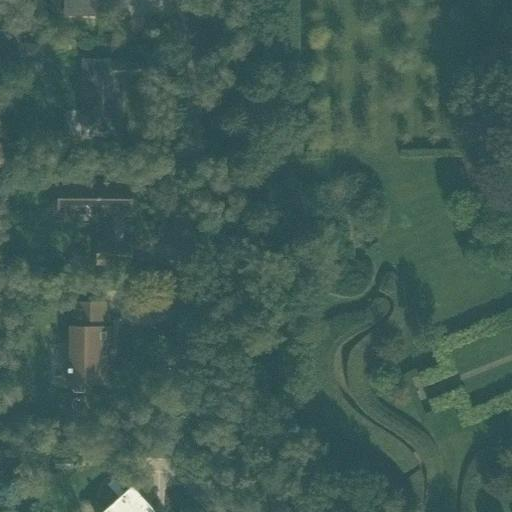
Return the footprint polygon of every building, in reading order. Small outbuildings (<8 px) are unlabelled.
[(78,0),(79,16),(126,17),(125,0),(78,0)] [(17,46),(21,63),(37,60),(34,42),(17,46)] [(78,139),(118,138),(116,57),(76,58),(78,139)] [(125,267),(124,220),(124,184),(49,185),(49,220),(93,219),(94,268),(125,267)] [(61,381),(106,381),(106,322),(61,322),(61,381)] [(150,511),(124,481),(86,511),(150,511)]
